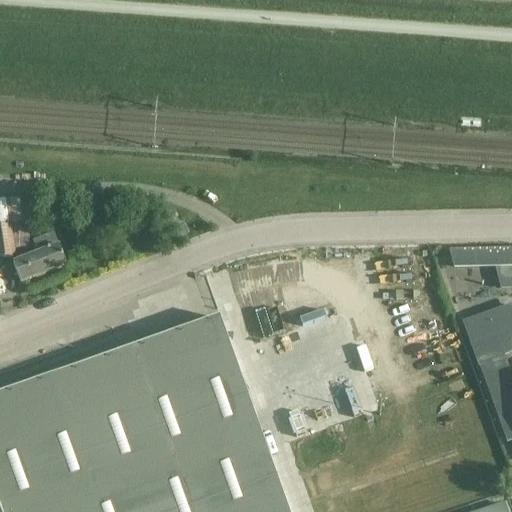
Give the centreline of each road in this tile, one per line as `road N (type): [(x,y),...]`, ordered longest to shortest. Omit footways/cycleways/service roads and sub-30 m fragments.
road 1 (unclassified): [(511,219),(313,225),(207,251),(0,333)]
road 2 (unclassified): [(511,35),(16,0)]
